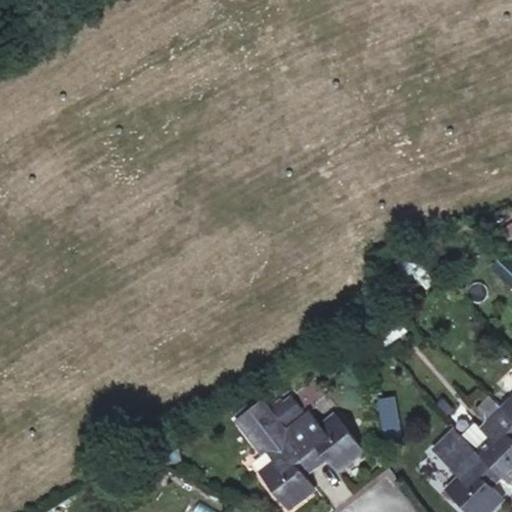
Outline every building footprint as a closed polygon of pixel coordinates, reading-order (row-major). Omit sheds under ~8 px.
[(448,270),(422,244),(417,250),(442,275),(448,270)] [(421,264),(410,249),(395,260),(405,276),(412,271),(421,264)] [(511,270),(493,252),(482,263),(504,284),(511,275),(511,270)] [(428,272),(421,264),(412,271),(417,278),(418,278),(428,272)] [(434,281),(428,272),(418,278),(426,288),(434,281)] [(411,327),(391,306),(363,326),(385,350),(411,327)] [(511,377),(489,400),(489,401),(511,424),(511,377)] [(291,396),(272,410),(283,424),(301,410),(291,396)] [(264,399),(237,419),(262,452),(265,450),(274,462),(259,473),(287,508),(315,487),(304,473),(315,465),(288,430),(283,424),(272,410),(264,399)] [(511,424),(489,401),(489,400),(472,417),(482,429),(466,446),(499,478),(509,487),(511,483),(511,424)] [(311,413),(288,430),(315,465),(325,457),(336,471),(364,449),(335,414),(322,425),(311,413)] [(499,478),(466,446),(460,440),(445,455),(452,465),(438,477),(470,511),(486,511),(503,496),(492,484),(499,478)]
